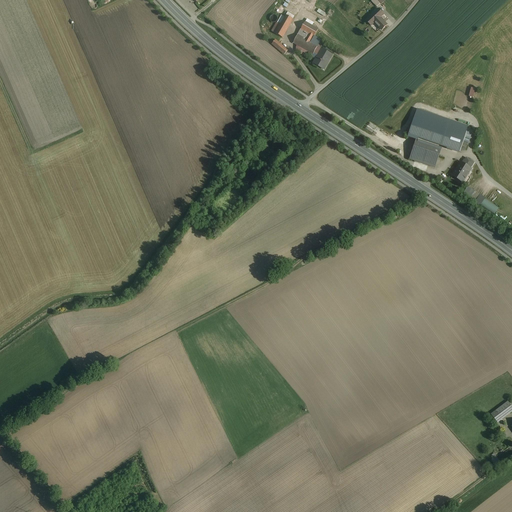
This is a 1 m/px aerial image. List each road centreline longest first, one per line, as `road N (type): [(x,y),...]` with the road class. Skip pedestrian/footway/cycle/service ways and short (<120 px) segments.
road 1 (track): [(176,331),(422,189)]
road 2 (primary): [(298,107),(511,251)]
road 3 (primary): [(164,0),(298,107)]
road 4 (unclassified): [(298,107),(416,0)]
